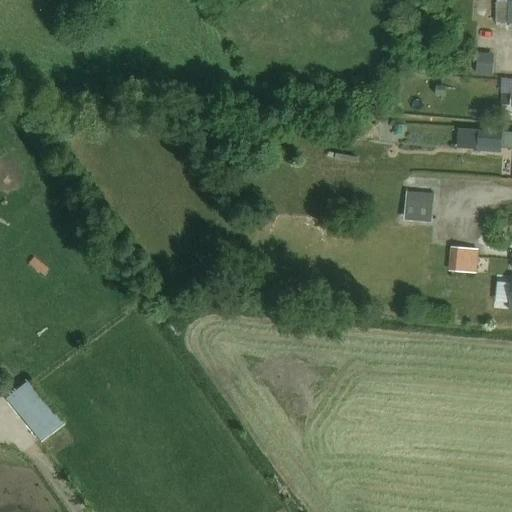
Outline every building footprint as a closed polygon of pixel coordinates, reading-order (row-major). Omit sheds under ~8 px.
[(511,3),(493,3),(492,31),(511,32),(511,3)] [(511,95),(500,95),(500,107),(511,107),(511,95)] [(511,130),(502,131),(459,129),(457,148),(477,149),(477,151),(501,152),(501,149),(511,149),(511,130)] [(432,222),(434,194),(407,191),(404,220),(432,222)] [(447,273),(449,273),(475,275),(477,251),(449,249),(447,273)] [(511,278),(505,277),(501,310),(511,310),(511,278)]
